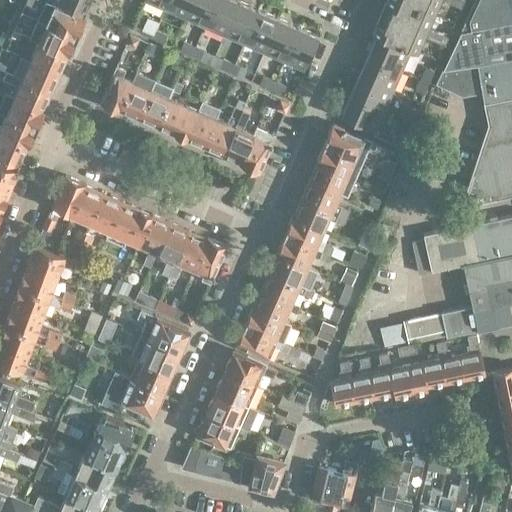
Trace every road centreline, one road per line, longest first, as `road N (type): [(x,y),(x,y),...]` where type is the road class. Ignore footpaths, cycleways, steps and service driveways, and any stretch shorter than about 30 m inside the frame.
road 1 (residential): [(252,231),(276,210),(314,124),(332,55),(353,39),(370,0)]
road 2 (residential): [(151,473),(215,338),(252,231)]
road 3 (residential): [(252,231),(47,144)]
road 4 (residential): [(300,441),(375,251)]
road 5 (residential): [(47,144),(111,0)]
road 6 (residential): [(300,441),(435,406)]
road 7 (residential): [(282,511),(151,473)]
road 8 (residential): [(0,269),(47,144)]
